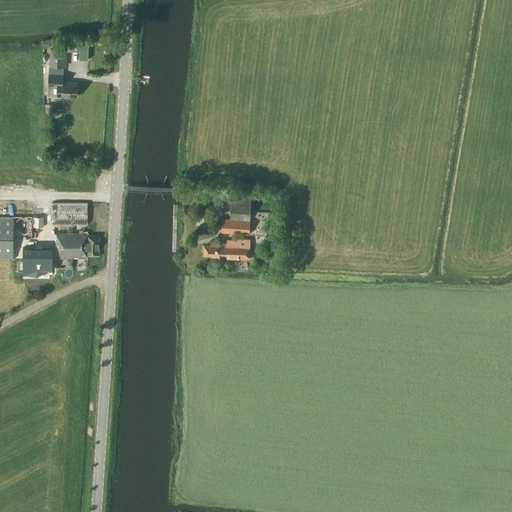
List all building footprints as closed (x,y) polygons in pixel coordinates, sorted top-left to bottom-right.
[(78,58),(88,57),(88,41),(66,42),(66,50),(78,50),(78,58)] [(50,48),(49,73),(48,95),(77,96),(77,82),(62,82),(62,74),(61,74),(61,66),(63,66),(64,49),(50,48)] [(45,103),(45,114),(53,115),(53,111),(51,111),(52,104),(45,103)] [(251,194),(231,193),(230,218),(222,218),(221,232),(249,233),(251,194)] [(52,202),(52,223),(87,224),(88,202),(52,202)] [(0,216),(0,258),(22,258),(22,245),(32,245),(32,216),(0,216)] [(57,231),(57,268),(73,268),(73,257),(88,257),(88,254),(99,254),(99,235),(87,235),(87,231),(57,231)] [(250,239),(238,239),(227,238),(227,243),(210,242),(210,245),(203,245),(203,254),(226,256),(226,258),(238,259),(249,260),(250,239)] [(23,247),(23,274),(52,274),(52,247),(43,247),(43,252),(41,252),(41,247),(23,247)]
